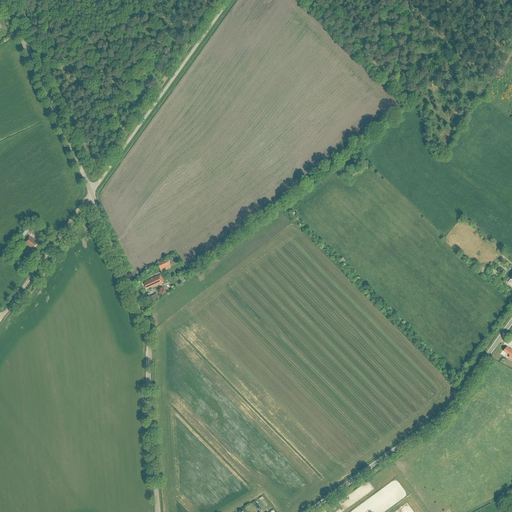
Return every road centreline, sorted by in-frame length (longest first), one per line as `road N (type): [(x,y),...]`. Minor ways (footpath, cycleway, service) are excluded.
road 1 (unclassified): [(157,511),(147,324),(89,189)]
road 2 (unclassified): [(308,511),(433,420),(511,317)]
road 3 (unclassified): [(89,189),(228,0)]
road 4 (unclassified): [(89,189),(3,0)]
road 5 (track): [(3,314),(92,196)]
